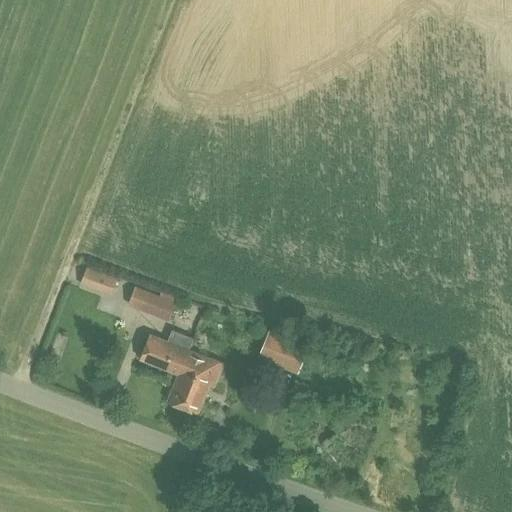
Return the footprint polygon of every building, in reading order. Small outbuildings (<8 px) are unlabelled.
[(79,283),(111,296),(118,278),(86,265),(79,283)] [(127,303),(169,320),(179,296),(161,289),(160,293),(135,283),(127,303)] [(141,358),(178,373),(179,373),(190,348),(189,348),(194,337),(173,328),(168,340),(151,333),(141,358)] [(269,328),(258,355),(298,372),(310,345),(269,328)] [(179,373),(178,373),(167,401),(197,413),(209,384),(214,386),(224,362),(190,348),(195,337),(194,337),(189,348),(190,348),(179,373)]
